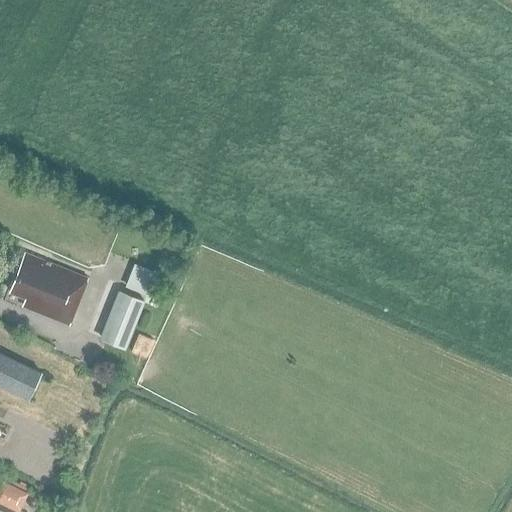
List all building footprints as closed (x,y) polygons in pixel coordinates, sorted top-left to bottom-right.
[(28,311),(66,327),(88,277),(28,252),(9,297),(30,306),(28,311)] [(150,292),(157,268),(135,262),(128,286),(150,292)] [(144,302),(117,292),(98,339),(125,349),(144,302)] [(0,388),(28,402),(43,371),(0,351),(0,388)] [(27,486),(3,474),(0,481),(0,480),(0,504),(15,511),(16,511),(27,489),(25,489),(27,486)]
